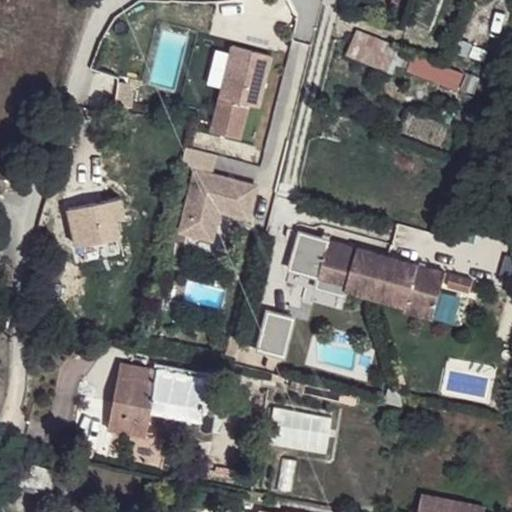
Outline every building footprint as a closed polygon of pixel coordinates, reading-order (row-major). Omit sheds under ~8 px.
[(479,78),(358,30),(349,51),(395,69),(398,62),(473,93),(479,78)] [(471,44),(460,40),(455,53),(467,57),(471,44)] [(230,47),(209,132),(238,140),(247,105),(256,107),(269,56),(230,47)] [(194,172),(178,234),(211,242),(218,212),(247,219),(255,187),(194,172)] [(92,240),(120,235),(117,216),(125,213),(120,196),(67,208),(74,245),(78,244),(92,240)] [(443,273),(327,241),(316,278),(345,286),(343,291),(404,307),(406,302),(433,310),(443,273)] [(345,286),(316,278),(313,289),(342,296),(343,291),(345,286)] [(487,285),(463,279),(459,291),(483,298),(487,285)] [(433,310),(406,302),(404,307),(403,312),(431,320),(433,310)] [(257,350),(286,354),(292,313),(263,309),(257,350)] [(108,427),(146,434),(150,410),(163,413),(165,398),(202,404),(207,377),(120,362),(108,427)] [(165,398),(163,413),(199,420),(202,404),(165,398)] [(272,410),(272,444),(328,445),(329,411),(272,410)] [(126,464),(159,470),(164,446),(130,438),(126,464)] [(282,456),(275,488),(290,491),(296,460),(282,456)] [(46,491),(50,463),(36,460),(34,466),(30,488),(46,491)] [(30,488),(34,466),(21,465),(18,486),(30,488)] [(399,511),(487,511),(488,506),(423,494),(419,511),(404,511),(400,511),(399,511)]
